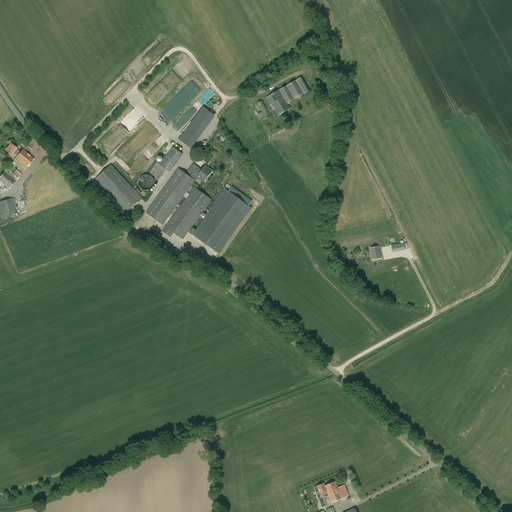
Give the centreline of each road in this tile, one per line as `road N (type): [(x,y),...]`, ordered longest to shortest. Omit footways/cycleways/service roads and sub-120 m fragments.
road 1 (unclassified): [(0,88),(113,220),(234,286),(505,511)]
road 2 (unknown): [(60,163),(123,102),(149,108),(185,157),(130,233)]
